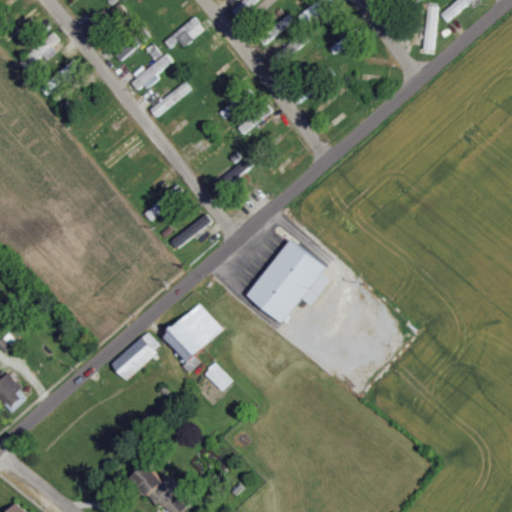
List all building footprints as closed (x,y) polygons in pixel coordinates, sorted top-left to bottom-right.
[(246,0),(236,10),(242,17),(260,0),(246,0)] [(443,9),(431,7),(424,50),(436,51),(443,9)] [(209,31),(199,18),(167,41),(173,49),(184,42),(187,47),(209,31)] [(63,40),(56,33),(24,62),(31,69),(46,55),(52,61),(61,52),(56,46),(63,40)] [(302,51),(296,42),(271,58),(278,68),(302,51)] [(134,81),(142,93),(163,78),(159,73),(175,62),(171,56),(134,81)] [(58,86),(84,68),(79,61),(53,80),(58,86)] [(153,108),(158,116),(195,93),(190,84),(153,108)] [(214,186),(221,196),(259,168),(251,158),(214,186)] [(188,194),(182,187),(148,211),(153,219),(188,194)] [(181,249),(216,221),(209,213),(174,241),(181,249)] [(248,291),(292,236),(327,264),(283,319),(248,291)] [(228,329),(202,305),(168,342),(197,369),(203,362),(200,360),(228,329)] [(166,348),(152,332),(116,365),(130,381),(166,348)] [(208,374),(227,391),(236,381),(218,364),(208,374)] [(32,397),(11,374),(0,384),(0,393),(17,412),(32,397)] [(170,511),(184,511),(197,501),(174,475),(167,481),(151,464),(137,476),(170,511)] [(30,511),(17,501),(8,511),(30,511)]
